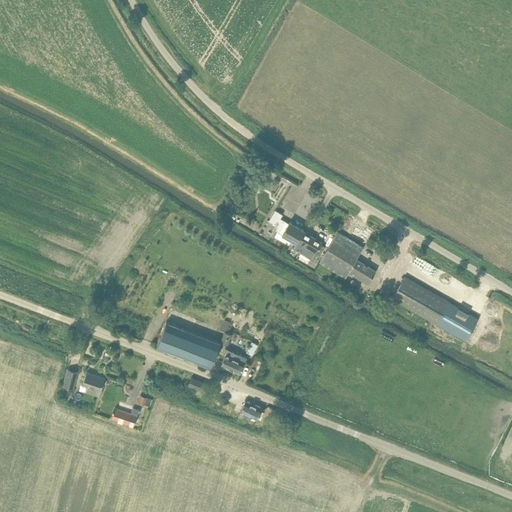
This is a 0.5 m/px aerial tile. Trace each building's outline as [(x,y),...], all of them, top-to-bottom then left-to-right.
[(306,210),(319,188),(309,182),(295,204),(306,210)] [(273,229),(278,231),(275,237),(288,245),(292,239),(296,242),(304,230),(290,222),(289,223),(280,218),(282,214),(275,210),(269,221),(276,225),(273,229)] [(299,252),(311,259),(308,264),(313,266),(324,249),(319,246),(321,243),(303,231),(297,241),(304,245),(299,252)] [(332,240),(319,262),(346,278),(351,271),(357,259),(364,247),(337,232),(332,240)] [(357,259),(351,271),(356,274),(354,276),(367,283),(375,271),(357,259)] [(441,262),(435,274),(452,283),(458,271),(441,262)] [(392,299),(436,324),(449,302),(404,276),(392,299)] [(258,334),(262,325),(243,318),(239,327),(258,334)] [(219,327),(221,322),(211,319),(209,324),(219,327)] [(220,342),(166,321),(156,347),(211,368),(219,344),(220,342)] [(232,335),(224,332),(219,344),(227,347),(232,335)] [(253,342),(247,353),(252,355),(256,347),(258,345),(253,342)] [(225,355),(221,364),(240,373),(245,361),(239,359),(241,355),(228,349),(228,351),(225,350),(223,354),(225,355)] [(63,387),(73,389),(77,372),(68,369),(63,387)] [(87,372),(83,382),(88,384),(85,393),(98,397),(105,378),(87,372)] [(188,386),(205,392),(208,384),(192,377),(188,386)] [(138,401),(144,404),(149,405),(152,399),(140,395),(138,401)] [(245,400),(241,410),(239,415),(248,419),(250,415),(258,419),(262,408),(245,400)] [(129,424),(134,426),(139,410),(133,408),(131,414),(115,408),(112,419),(129,424)]
